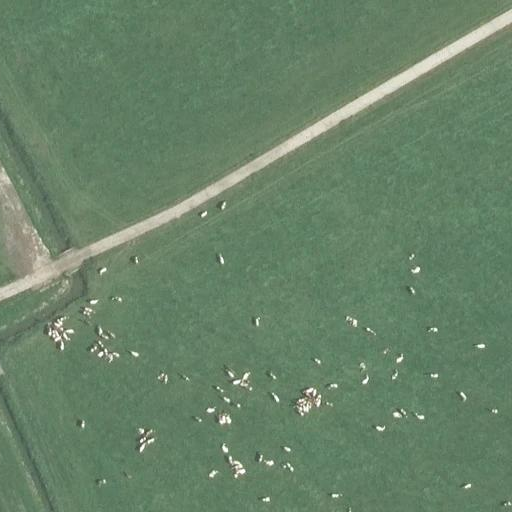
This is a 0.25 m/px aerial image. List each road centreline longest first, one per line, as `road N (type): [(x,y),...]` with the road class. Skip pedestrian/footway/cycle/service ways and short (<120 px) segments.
road 1 (track): [(41,277),(177,214),(511,21)]
road 2 (track): [(167,406),(511,430)]
road 3 (track): [(167,406),(0,376)]
road 4 (track): [(0,295),(41,277),(0,175)]
